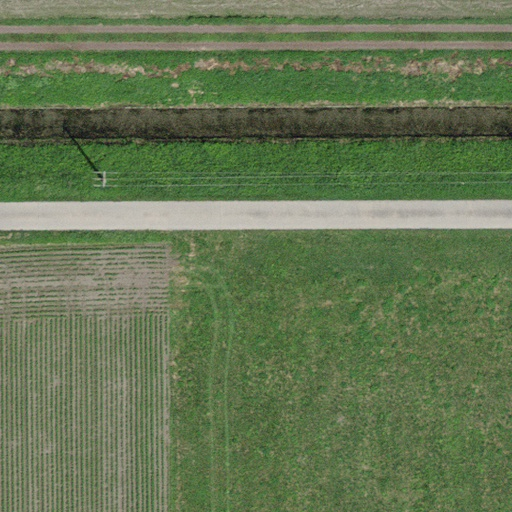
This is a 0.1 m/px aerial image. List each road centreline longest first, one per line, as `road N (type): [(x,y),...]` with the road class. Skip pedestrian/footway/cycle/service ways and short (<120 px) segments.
road 1 (unclassified): [(0,228),(511,221)]
road 2 (track): [(511,56),(0,56)]
